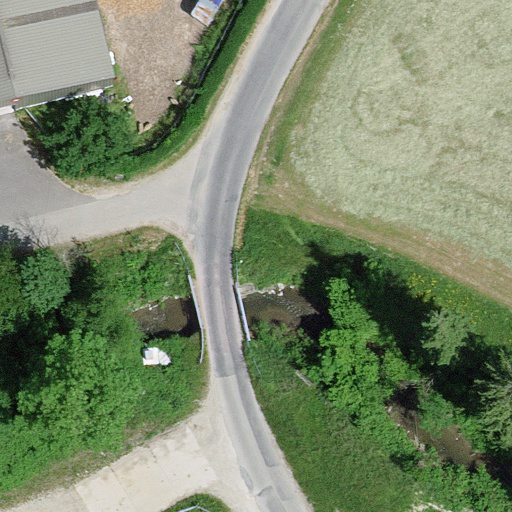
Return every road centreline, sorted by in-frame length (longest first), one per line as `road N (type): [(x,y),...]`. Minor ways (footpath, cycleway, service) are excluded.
road 1 (unclassified): [(217,193),(214,277),(226,360),(244,424),(286,511)]
road 2 (unclassified): [(0,246),(217,193)]
road 3 (track): [(256,453),(47,511)]
road 4 (unclassified): [(217,193),(250,99),(301,0)]
